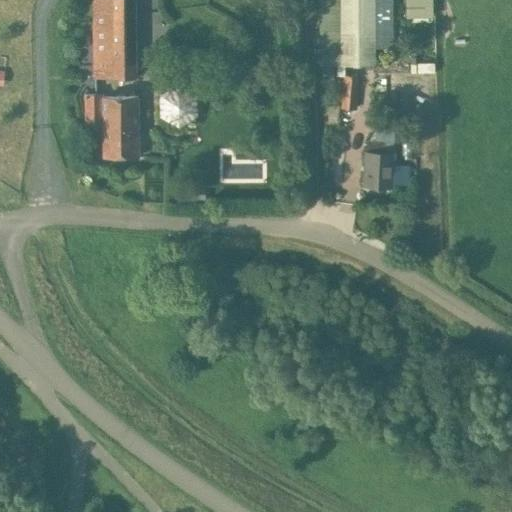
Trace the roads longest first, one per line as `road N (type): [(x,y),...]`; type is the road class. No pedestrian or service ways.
road 1 (unclassified): [(511,342),(356,246),(309,231),(17,218)]
road 2 (unclassified): [(238,511),(39,362)]
road 3 (unknown): [(17,218),(41,177),(44,47),(54,0)]
road 4 (unclassified): [(73,511),(76,452),(39,362)]
road 5 (unclassified): [(39,362),(15,257),(17,218)]
